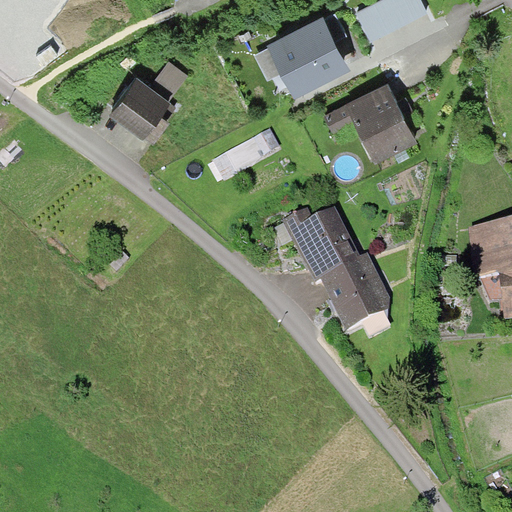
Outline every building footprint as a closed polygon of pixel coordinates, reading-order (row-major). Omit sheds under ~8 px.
[(428,14),(420,0),(381,0),(355,13),(370,43),(428,14)] [(351,70),(323,17),(267,46),(268,48),(281,74),(294,99),(351,70)] [(268,81),(281,74),(268,48),(254,55),(268,81)] [(137,77),(109,115),(143,140),(145,138),(161,116),(166,120),(170,116),(176,107),(169,101),(188,75),(169,61),(150,87),(137,77)] [(333,134),(354,124),(375,164),(417,142),(404,117),(414,111),(407,98),(398,102),(388,83),(324,116),(333,134)] [(173,118),(170,116),(166,120),(161,116),(145,138),(153,145),(173,118)] [(270,128),(213,160),(225,180),(282,149),(270,128)] [(308,207),(284,218),(314,281),(321,278),(346,266),(344,263),(359,255),(336,205),(312,216),(308,207)] [(511,220),(468,226),(474,276),(480,276),(490,301),(503,300),(506,319),(511,318),(511,220)] [(388,298),(366,252),(359,255),(344,263),(346,266),(321,278),(346,330),(393,307),(388,298)]
